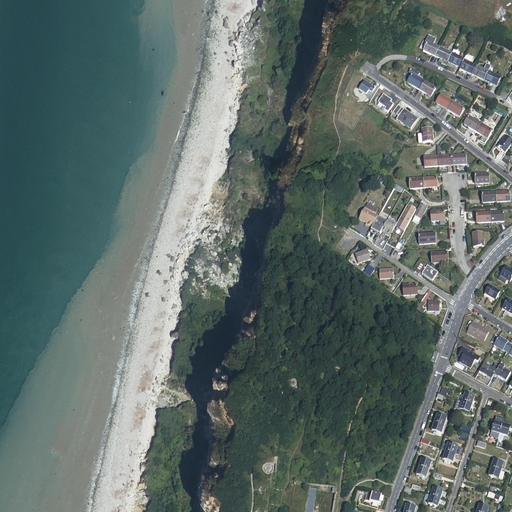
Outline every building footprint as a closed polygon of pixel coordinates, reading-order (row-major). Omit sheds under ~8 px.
[(424,50),(424,51),(431,55),(435,57),(439,48),(428,42),(427,43),(424,50)] [(452,54),(439,48),(435,57),(440,59),(448,63),(452,54)] [(465,60),(452,54),(448,63),(456,66),(460,68),(464,61),(465,60)] [(476,66),(464,61),(460,68),(460,69),(467,73),(468,73),(472,75),(476,66)] [(483,70),(476,66),(472,75),(477,77),(484,81),(488,72),(483,70)] [(411,74),(416,77),(418,73),(410,68),(407,72),(410,74),(411,74)] [(500,78),(488,72),(484,81),(492,85),(496,87),(500,78)] [(418,89),(423,81),(416,77),(411,74),(410,74),(406,82),(418,89)] [(434,88),(423,81),(418,89),(425,94),(429,96),(434,88)] [(364,99),(368,101),(378,87),(375,84),(373,88),(364,82),(358,89),(367,95),(364,99)] [(498,98),(504,100),(507,95),(502,92),(498,98)] [(384,94),(380,99),(385,103),(386,101),(389,102),(391,99),(384,94)] [(447,110),(452,101),(440,94),(435,103),(447,110)] [(376,105),(387,113),(393,105),(390,103),(389,102),(386,101),(385,103),(380,99),(377,97),(374,101),(375,102),(376,105)] [(464,109),(452,101),(447,110),(458,117),(464,109)] [(403,109),(398,105),(393,113),(398,116),(403,109)] [(417,119),(403,109),(398,116),(396,120),(410,130),(417,119)] [(475,132),(480,124),(468,117),(463,125),(475,132)] [(492,131),(480,124),(475,132),(487,139),(492,131)] [(422,130),(423,136),(420,136),(421,144),(433,143),(433,129),(422,130)] [(496,157),(501,161),(505,153),(511,142),(509,140),(509,141),(503,138),(497,148),(498,149),(497,151),(499,152),(496,157)] [(511,157),(505,153),(501,161),(507,164),(511,157)] [(466,156),(452,157),(453,167),(466,166),(466,156)] [(439,168),(438,157),(425,158),(425,169),(439,168)] [(453,167),(452,157),(438,157),(439,168),(453,167)] [(489,174),(475,175),(476,185),(490,184),(489,174)] [(424,189),(423,179),(410,180),(410,190),(424,189)] [(437,179),(423,179),(424,189),(438,188),(437,179)] [(509,192),(496,193),(496,203),(510,202),(509,192)] [(496,203),(496,193),(482,194),(483,204),(496,203)] [(426,206),(421,204),(414,218),(415,218),(412,222),(418,225),(420,221),(427,209),(425,208),(426,206)] [(416,211),(407,206),(397,224),(395,228),(404,233),(416,211)] [(372,214),(365,209),(359,220),(366,224),(365,226),(371,229),(377,218),(372,215),(372,214)] [(444,212),(430,213),(431,223),(445,222),(444,212)] [(504,213),(489,214),(490,224),(504,223),(504,213)] [(490,224),(489,214),(476,215),(477,225),(490,224)] [(380,233),(386,223),(377,218),(371,229),(371,230),(379,235),(380,233)] [(388,220),(386,223),(380,233),(384,235),(384,234),(390,237),(395,228),(397,224),(388,220)] [(435,234),(419,235),(420,245),(436,244),(435,234)] [(482,235),(472,235),(473,249),(483,248),(482,235)] [(403,243),(400,241),(395,250),(398,252),(403,243)] [(368,251),(356,255),(359,264),(371,260),(368,251)] [(447,254),(431,255),(432,265),(448,264),(447,254)] [(424,264),(422,262),(416,271),(418,273),(424,264)] [(369,266),(364,273),(370,278),(376,270),(369,266)] [(438,274),(428,266),(423,274),(433,281),(438,274)] [(511,283),(511,282),(511,270),(508,268),(502,277),(511,283)] [(395,270),(380,271),(381,280),(395,280),(395,270)] [(416,286),(402,287),(403,297),(417,296),(416,286)] [(487,293),(491,296),(498,300),(502,293),(492,286),(487,293)] [(439,302),(428,301),(428,312),(439,312),(439,308),(439,306),(439,302)] [(416,311),(422,316),(425,312),(422,309),(424,306),(421,303),(416,311)] [(481,328),(481,327),(473,323),(470,329),(467,334),(475,338),(476,337),(484,340),(489,332),(481,328)] [(491,342),(495,345),(499,338),(495,336),(491,342)] [(481,358),(463,348),(458,356),(462,358),(459,363),(471,369),(472,367),(475,361),(478,363),(481,358)] [(293,389),(294,389),(296,388),(297,387),(299,386),(299,384),(299,382),(299,380),(297,378),(296,377),(294,377),(292,377),(290,378),(289,379),(288,381),(288,382),(288,384),(288,386),(290,387),(291,388),(293,389)] [(462,403),(472,406),(474,398),(465,395),(462,403)] [(460,410),(469,414),(472,406),(462,403),(460,410)] [(439,426),(444,427),(446,420),(437,416),(434,424),(439,426)] [(492,433),(500,435),(503,426),(494,423),(492,433)] [(432,432),(441,435),(444,427),(439,426),(434,424),(432,432)] [(461,431),(470,434),(472,428),(463,425),(461,431)] [(510,432),(511,433),(511,431),(511,430),(510,430),(511,428),(503,426),(500,435),(498,441),(502,442),(504,437),(508,438),(510,432)] [(446,452),(455,456),(458,448),(448,445),(446,452)] [(443,461),(452,464),(455,456),(446,452),(443,461)] [(274,472),(275,466),(278,466),(279,459),(275,458),(275,463),(268,463),(264,464),(262,466),(261,469),(262,471),(263,473),(265,475),(269,475),(272,475),(274,472)] [(491,469),(501,472),(504,463),(494,460),(491,469)] [(419,468),(429,471),(431,464),(427,462),(421,461),(419,468)] [(416,475),(426,478),(429,471),(419,468),(416,475)] [(489,477),(502,481),(504,474),(501,472),(491,469),(489,477)] [(505,493),(490,488),(489,493),(503,498),(505,493)] [(313,511),(317,490),(310,489),(306,511),(313,511)] [(431,497),(440,500),(443,492),(433,489),(431,497)] [(383,496),(365,491),(367,494),(366,494),(365,496),(367,496),(367,498),(368,498),(368,501),(367,502),(380,506),(381,502),(384,503),(383,496)] [(438,508),(440,500),(431,497),(428,505),(430,506),(432,506),(438,508)]
